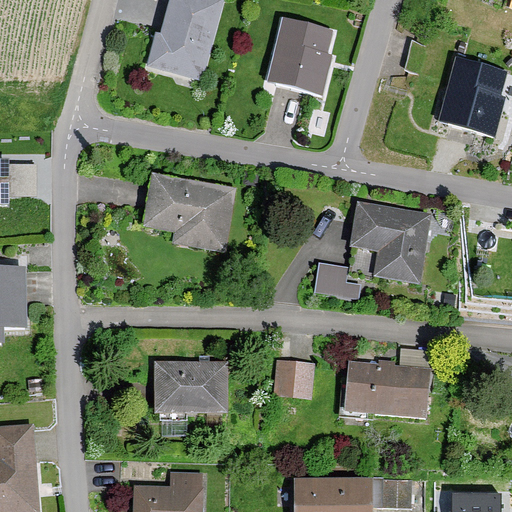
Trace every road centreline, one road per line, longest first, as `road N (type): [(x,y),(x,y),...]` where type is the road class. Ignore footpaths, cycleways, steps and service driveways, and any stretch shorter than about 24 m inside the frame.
road 1 (residential): [(511,345),(283,326),(65,326)]
road 2 (residential): [(70,124),(345,164)]
road 3 (residential): [(65,326),(70,124)]
road 4 (residential): [(83,511),(65,326)]
road 5 (residential): [(345,164),(511,200)]
road 6 (residential): [(345,164),(389,0)]
road 7 (residential): [(70,124),(104,0)]
